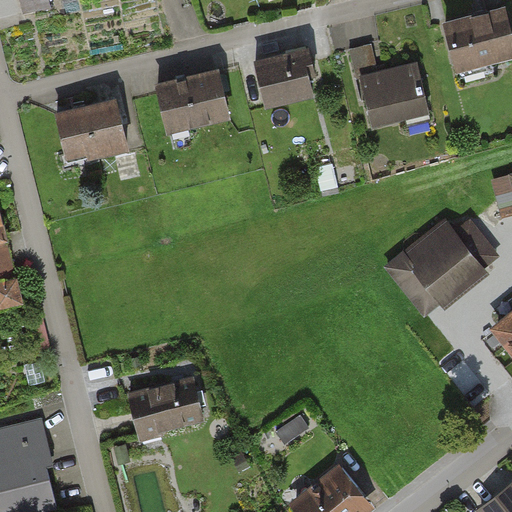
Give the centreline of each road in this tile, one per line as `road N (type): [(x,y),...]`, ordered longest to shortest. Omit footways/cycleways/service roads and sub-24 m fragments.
road 1 (residential): [(103,511),(0,98)]
road 2 (residential): [(400,0),(0,98)]
road 3 (residential): [(511,434),(412,511)]
